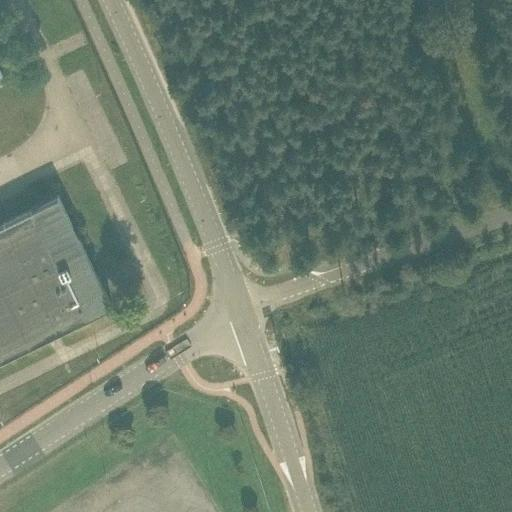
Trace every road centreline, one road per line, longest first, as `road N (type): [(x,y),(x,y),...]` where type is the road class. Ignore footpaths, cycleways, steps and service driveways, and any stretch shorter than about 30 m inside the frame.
road 1 (tertiary): [(240,310),(107,0)]
road 2 (unclassified): [(240,310),(511,215)]
road 3 (tertiary): [(0,467),(240,310)]
road 4 (unknown): [(0,171),(80,139),(17,0)]
road 5 (tertiary): [(306,509),(240,310)]
road 6 (unknown): [(138,267),(80,139)]
